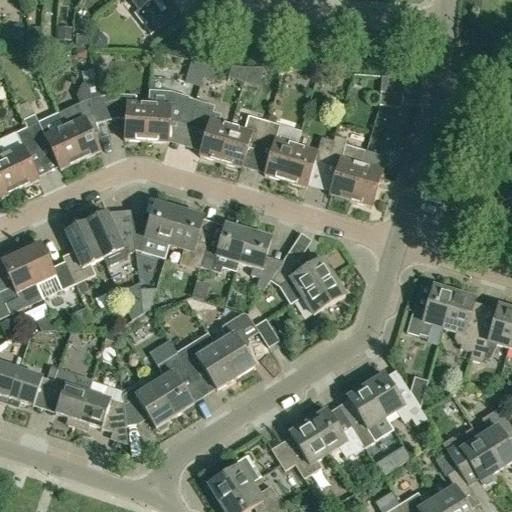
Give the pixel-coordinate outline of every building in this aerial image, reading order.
[(167,2),(165,0),(129,0),(138,12),(134,15),(150,36),(180,15),(169,0),(167,2)] [(72,41),(73,28),(59,27),(58,40),(72,41)] [(43,30),(30,29),(29,35),(29,38),(28,43),(28,44),(41,46),(43,30)] [(76,35),(76,45),(87,45),(87,35),(76,35)] [(76,49),(75,57),(88,58),(89,50),(76,49)] [(204,74),(207,67),(194,63),(189,78),(202,82),(203,78),(204,74)] [(204,74),(203,78),(214,82),(218,68),(207,65),(207,67),(204,74)] [(106,123),(101,99),(97,82),(82,86),(77,98),(80,105),(58,115),(80,163),(100,154),(92,136),(98,133),(97,125),(106,123)] [(380,94),(379,108),(401,109),(402,95),(380,94)] [(149,106),(146,144),(168,145),(170,124),(174,125),(188,129),(195,104),(173,97),(150,95),(149,106)] [(146,144),(149,106),(135,105),(136,97),(113,96),(101,99),(106,123),(118,121),(126,121),(124,142),(146,144)] [(58,115),(38,124),(29,103),(17,109),(27,130),(38,152),(48,147),(60,172),(80,163),(58,115)] [(195,104),(188,129),(189,127),(200,130),(207,132),(199,158),(220,165),(231,129),(219,125),(221,117),(213,114),(214,110),(195,104)] [(271,116),(269,124),(276,126),(278,120),(271,116)] [(261,148),(268,124),(248,118),(244,132),(231,129),(220,165),(241,171),(249,144),(261,148)] [(269,124),(268,124),(261,148),(272,151),(264,178),(285,184),(296,148),(300,133),(287,130),(276,126),(269,124)] [(27,157),(38,152),(27,130),(0,142),(0,152),(3,158),(18,192),(38,182),(27,157)] [(350,203),(366,153),(345,147),(347,141),(335,137),(333,143),(326,167),(337,171),(329,197),(350,203)] [(326,167),(333,143),(321,140),(317,154),(296,148),(285,184),(306,190),(314,164),(326,167)] [(0,200),(18,192),(3,158),(0,152),(0,200)] [(350,203),(371,210),(387,159),(366,153),(350,203)] [(169,247),(179,213),(155,206),(148,230),(144,228),(143,218),(131,219),(135,253),(150,257),(154,243),(169,247)] [(199,272),(200,269),(206,249),(195,246),(203,220),(179,213),(169,247),(183,252),(179,266),(199,272)] [(135,253),(131,219),(131,216),(119,217),(122,238),(118,240),(107,215),(86,224),(103,261),(115,255),(117,261),(135,253)] [(90,267),(103,261),(86,224),(65,234),(77,259),(65,265),(75,287),(83,283),(95,278),(90,267)] [(236,275),(239,266),(248,234),(225,227),(218,252),(206,248),(206,249),(200,269),(221,276),(222,271),(236,275)] [(263,292),(271,282),(279,270),(264,265),(271,240),(248,234),(239,266),(252,270),(250,277),(259,280),(256,290),(263,292)] [(40,246),(37,247),(36,244),(33,243),(25,247),(24,250),(25,253),(21,255),(36,287),(55,278),(62,293),(75,287),(65,265),(65,264),(52,270),(40,246)] [(36,287),(21,255),(16,257),(15,254),(12,253),(4,257),(3,260),(4,262),(1,264),(12,288),(0,294),(0,296),(10,317),(30,308),(27,300),(31,290),(36,287)] [(302,299),(333,280),(321,261),(295,277),(292,272),(300,260),(290,253),(279,270),(271,282),(280,288),(285,296),(296,290),(302,299)] [(333,280),(302,299),(313,318),(345,298),(333,280)] [(83,283),(75,287),(80,296),(88,293),(83,283)] [(443,331),(454,295),(433,289),(425,314),(414,311),(407,335),(418,339),(419,336),(428,339),(431,327),(443,331)] [(469,362),(479,330),(468,327),(475,301),(454,295),(443,331),(456,335),(454,340),(457,346),(461,347),(460,351),(472,354),(469,362)] [(0,321),(10,317),(0,296),(0,321)] [(508,350),(511,338),(511,312),(498,308),(490,334),(479,330),(469,362),(481,366),(484,358),(490,360),(495,350),(496,347),(508,350)] [(227,341),(215,348),(235,381),(255,369),(240,346),(251,340),(259,335),(255,329),(247,317),(243,315),(223,328),(222,333),(227,341)] [(255,329),(259,335),(268,350),(279,343),(265,322),(255,329)] [(235,381),(215,348),(209,338),(178,357),(191,377),(202,370),(216,393),(235,381)] [(191,377),(178,357),(177,355),(157,368),(164,380),(154,386),(175,419),(183,413),(187,416),(193,412),(193,408),(194,407),(179,384),(191,377)] [(0,405),(7,408),(19,372),(0,365),(0,397),(2,398),(0,403),(0,405)] [(68,428),(76,430),(88,395),(73,390),(76,382),(75,376),(58,370),(53,383),(49,396),(60,399),(55,416),(70,421),(68,428)] [(49,396),(53,383),(19,372),(7,408),(16,410),(18,404),(33,409),(39,392),(49,396)] [(420,410),(410,396),(409,393),(399,399),(384,377),(366,388),(386,420),(397,413),(404,425),(411,420),(416,428),(426,421),(420,410)] [(410,396),(420,410),(427,384),(415,380),(410,396)] [(123,407),(102,400),(106,388),(91,383),(88,395),(76,430),(84,433),(86,426),(112,435),(115,425),(125,429),(126,429),(123,407)] [(166,425),(175,419),(154,386),(144,393),(140,386),(122,398),(123,407),(126,429),(138,427),(138,425),(148,419),(155,431),(157,430),(160,433),(166,429),(166,425)] [(366,388),(347,400),(361,423),(351,429),(364,450),(385,438),(377,426),(386,420),(366,388)] [(511,432),(511,430),(500,410),(482,422),(489,434),(479,441),(499,473),(511,464),(511,452),(503,438),(511,432)] [(308,424),(328,456),(338,450),(345,462),(364,450),(351,429),(341,435),(327,413),(308,424)] [(317,463),(328,456),(308,424),(289,436),(304,459),(293,465),(295,467),(304,481),(322,470),(317,463)] [(499,473),(479,441),(472,430),(454,442),(453,440),(442,446),(457,471),(468,488),(478,481),(480,484),(481,484),(483,486),(486,487),(493,483),(494,480),(492,477),(499,473)] [(295,467),(293,465),(281,446),(271,452),(285,474),(295,467)] [(220,506),(252,486),(261,480),(247,458),(237,465),(239,468),(208,487),(220,506)] [(394,472),(387,460),(376,466),(384,479),(394,472)] [(436,501),(443,511),(469,511),(461,498),(471,492),(468,488),(457,471),(447,477),(454,489),(436,501)] [(255,511),(273,511),(282,507),(270,489),(258,497),(252,486),(220,506),(223,511),(251,511),(254,510),(255,511)] [(429,505),(422,502),(418,495),(400,507),(402,511),(443,511),(436,501),(429,505)] [(329,500),(321,505),(326,511),(334,507),(329,500)]
